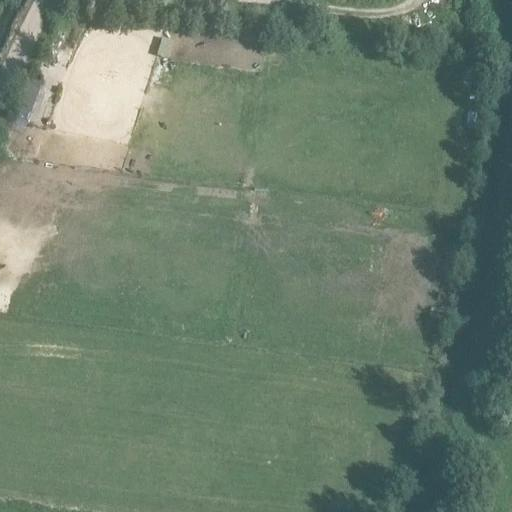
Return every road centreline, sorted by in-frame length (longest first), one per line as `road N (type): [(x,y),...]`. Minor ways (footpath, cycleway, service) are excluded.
road 1 (track): [(430,511),(453,454),(511,176)]
road 2 (track): [(213,0),(396,16),(432,0)]
